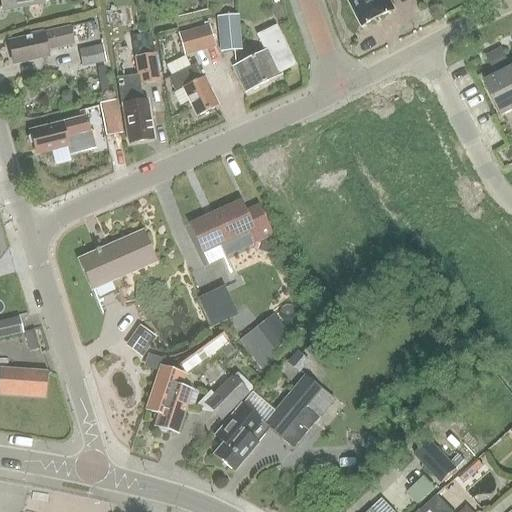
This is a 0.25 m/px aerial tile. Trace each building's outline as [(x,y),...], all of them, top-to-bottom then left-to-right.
[(0,0),(0,1),(2,12),(44,4),(43,2),(51,0),(0,0)] [(349,0),(363,26),(394,10),(389,0),(349,0)] [(216,18),(220,53),(242,51),(238,16),(216,18)] [(212,25),(181,34),(187,57),(218,49),(212,25)] [(43,34),(43,32),(29,35),(29,38),(8,43),(13,65),(48,58),(46,51),(73,45),(69,28),(43,34)] [(262,54),(234,68),(246,94),(282,77),(280,74),(295,67),(277,29),(259,37),(266,52),(262,54)] [(102,43),(78,48),(82,66),(106,61),(102,43)] [(138,77),(118,80),(129,145),(154,141),(147,101),(142,102),(140,86),(160,83),(155,54),(154,55),(152,46),(134,49),(138,77)] [(502,48),(494,52),(500,64),(508,60),(502,49),(502,48)] [(494,52),(486,56),(487,56),(493,68),(500,64),(494,52)] [(218,108),(197,65),(169,79),(176,94),(183,90),(197,118),(218,108)] [(502,116),(511,111),(511,87),(504,72),(485,82),(502,116)] [(63,93),(60,97),(61,102),(65,104),(70,103),(73,99),(71,94),(67,92),(63,93)] [(99,105),(104,138),(121,135),(115,102),(99,105)] [(90,133),(86,117),(29,132),(36,157),(68,148),(66,139),(90,133)] [(90,133),(66,139),(68,148),(71,156),(94,149),(90,133)] [(258,207),(246,213),(240,202),(190,226),(203,255),(249,233),(254,244),(272,235),(258,207)] [(156,263),(143,233),(79,262),(92,291),(156,263)] [(261,242),(258,251),(268,255),(271,246),(261,242)] [(200,297),(215,326),(241,313),(226,284),(200,297)] [(275,351),(297,336),(280,311),(258,327),(275,351)] [(0,324),(0,342),(22,337),(19,321),(0,324)] [(141,356),(153,336),(138,326),(125,346),(141,356)] [(224,335),(181,365),(186,371),(219,347),(227,357),(236,351),(228,341),(224,335)] [(264,347),(250,357),(261,371),(274,361),(264,347)] [(147,355),(143,367),(157,372),(161,360),(147,355)] [(176,373),(160,368),(146,411),(159,415),(155,427),(158,428),(160,432),(166,434),(169,432),(178,435),(192,391),(172,385),(176,373)] [(47,373),(0,369),(0,395),(45,399),(47,373)] [(203,401),(220,419),(251,387),(234,369),(203,401)] [(303,375),(263,423),(265,425),(269,429),(293,448),(294,447),(317,419),(305,409),(321,389),(303,375)] [(240,404),(213,437),(223,445),(214,456),(234,473),(258,445),(252,441),(259,432),(264,436),(269,429),(265,425),(263,423),(240,404)] [(367,450),(364,461),(371,463),(380,439),(370,436),(365,450),(367,450)] [(442,484),(457,469),(451,463),(429,441),(414,456),(442,484)] [(458,455),(451,463),(457,469),(464,461),(458,455)] [(328,459),(312,461),(312,468),(321,467),(321,469),(329,469),(328,459)] [(465,485),(485,467),(478,460),(459,477),(465,485)] [(427,474),(410,490),(422,502),(439,486),(427,474)] [(375,511),(394,511),(382,500),(372,509),(375,511)]
